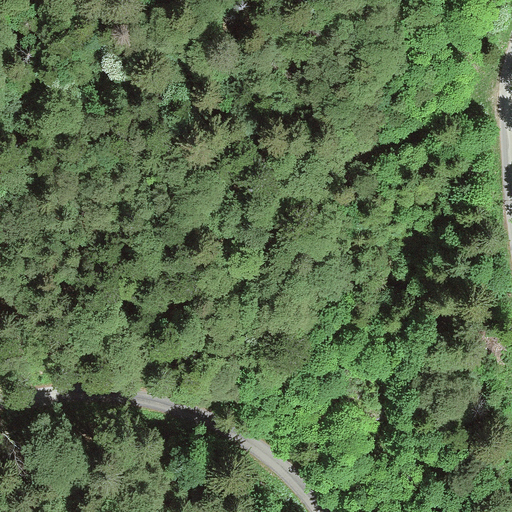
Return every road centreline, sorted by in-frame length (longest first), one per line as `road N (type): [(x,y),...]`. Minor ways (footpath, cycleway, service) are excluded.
road 1 (unclassified): [(0,403),(123,396),(185,411),(239,436),(320,511)]
road 2 (unclassified): [(511,216),(511,69)]
